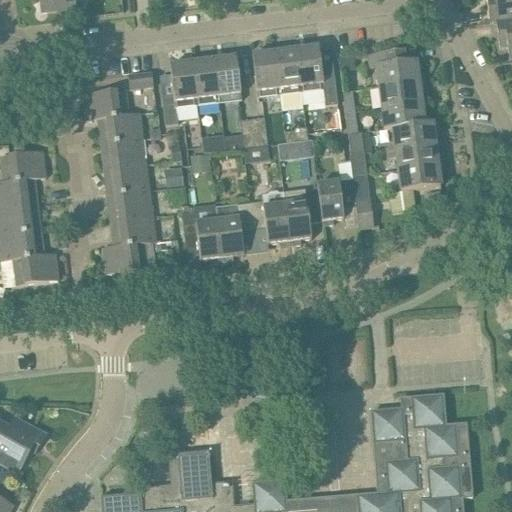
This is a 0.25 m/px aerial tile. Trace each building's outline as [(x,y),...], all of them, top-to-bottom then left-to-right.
[(65,0),(39,0),(41,15),(56,14),(57,17),(76,15),(75,1),(66,2),(65,0)] [(511,0),(486,0),(490,26),(496,25),(496,24),(511,22),(511,0)] [(511,22),(496,24),(496,25),(499,50),(507,49),(509,62),(511,61),(511,22)] [(319,49),(297,52),(302,97),(324,95),(326,111),(338,109),(334,79),(323,81),(319,49)] [(275,54),(280,100),(302,97),(297,52),(275,54)] [(370,57),(369,58),(371,70),(377,70),(379,90),(419,85),(418,79),(422,78),(420,63),(416,63),(413,64),(412,52),(394,54),(370,57)] [(258,103),(280,100),(275,54),(252,57),(258,103)] [(213,62),(218,107),(242,104),(236,59),(213,62)] [(197,110),(218,107),(213,62),(191,65),(197,110)] [(177,112),(197,110),(191,65),(170,67),(174,99),(162,101),(165,129),(178,128),(177,112)] [(153,90),(152,76),(128,78),(129,93),(153,90)] [(419,85),(379,90),(382,112),(410,108),(422,107),(419,85)] [(86,124),(98,123),(97,122),(128,118),(125,92),(83,97),(86,124)] [(343,95),(346,117),(355,115),(352,94),(343,95)] [(410,108),(382,112),(385,132),(425,127),(424,126),(422,107),(410,108)] [(357,136),(355,115),(346,117),(348,137),(357,136)] [(101,148),(143,142),(139,116),(128,118),(97,122),(98,123),(101,148)] [(263,122),(252,123),(256,151),(267,150),(263,122)] [(256,151),(252,123),(241,125),(244,153),(256,151)] [(392,131),(395,152),(435,147),(432,126),(436,126),(436,125),(424,126),(425,127),(392,131)] [(308,143),(306,130),(294,131),(294,133),(285,134),(286,144),(295,143),(295,145),(308,143)] [(159,131),(149,132),(150,141),(161,140),(159,131)] [(348,137),(351,158),(364,156),(361,135),(357,136),(348,137)] [(224,140),(208,142),(210,156),(225,154),(224,140)] [(101,148),(104,173),(146,168),(143,142),(101,148)] [(179,146),(170,147),(172,164),(181,163),(179,146)] [(385,154),(386,163),(396,161),(397,174),(438,168),(437,162),(443,161),(441,146),(435,147),(395,152),(385,154)] [(0,160),(3,185),(34,181),(34,183),(45,181),(42,154),(0,160)] [(364,156),(351,158),(349,158),(351,179),(367,177),(364,156)] [(208,158),(190,161),(192,177),(211,174),(208,158)] [(104,173),(107,199),(149,194),(146,168),(104,173)] [(438,168),(397,174),(400,194),(440,189),(438,168)] [(181,170),(165,172),(166,189),(183,188),(181,170)] [(367,177),(351,179),(352,182),(355,205),(370,203),(367,177)] [(0,212),(37,208),(34,183),(34,181),(3,185),(0,185),(0,212)] [(322,224),(322,228),(333,227),(333,223),(344,222),(343,211),(355,210),(355,205),(352,182),(317,187),(319,197),(318,197),(322,224)] [(318,197),(306,199),(305,192),(283,195),(285,207),(290,248),(301,247),(300,243),(311,242),(309,226),(322,224),(318,197)] [(152,219),(149,194),(107,199),(110,225),(152,219)] [(263,204),(250,206),(253,233),(266,231),(268,247),(279,246),(279,250),(290,248),(283,195),(262,197),(263,204)] [(440,196),(429,197),(430,211),(442,209),(440,196)] [(355,205),(355,210),(356,209),(358,231),(374,229),(370,203),(355,205)] [(239,221),(217,224),(222,265),(233,264),(233,260),(244,258),(241,235),(253,233),(250,206),(237,207),(239,221)] [(37,208),(0,212),(0,238),(40,233),(37,208)] [(152,219),(110,225),(114,250),(114,251),(144,247),(155,245),(152,219)] [(222,265),(217,224),(183,228),(186,255),(199,253),(200,264),(211,262),(212,266),(222,265)] [(43,258),(40,233),(0,238),(0,249),(2,265),(13,263),(44,259),(43,258)] [(165,244),(155,246),(156,254),(166,252),(165,244)] [(114,251),(114,250),(102,251),(106,278),(147,273),(144,247),(114,251)] [(55,257),(43,258),(44,259),(13,263),(16,289),(58,283),(55,257)] [(178,444),(167,445),(169,474),(178,473),(180,487),(181,511),(462,511),(462,501),(472,500),(466,427),(445,429),(443,398),(401,402),(401,412),(371,415),(377,497),(285,504),(284,483),(252,486),(254,507),(234,509),(232,484),(211,485),(209,454),(180,457),(178,444)] [(47,437),(15,419),(8,433),(0,428),(0,468),(17,478),(30,454),(35,457),(47,437)] [(181,511),(180,487),(139,490),(140,496),(100,500),(101,511),(181,511)] [(9,511),(12,509),(0,502),(0,511),(9,511)]
